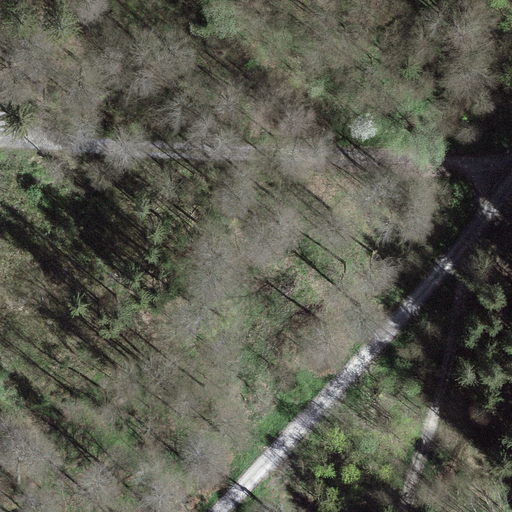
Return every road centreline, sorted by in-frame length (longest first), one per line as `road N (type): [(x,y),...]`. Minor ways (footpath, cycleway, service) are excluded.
road 1 (track): [(0,133),(51,148),(465,166),(493,208)]
road 2 (track): [(225,511),(381,350),(474,230)]
